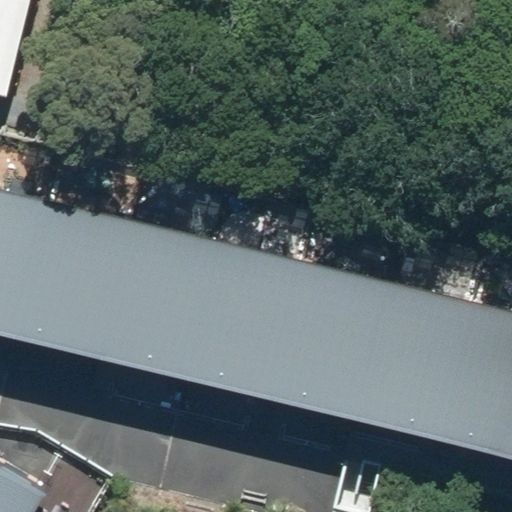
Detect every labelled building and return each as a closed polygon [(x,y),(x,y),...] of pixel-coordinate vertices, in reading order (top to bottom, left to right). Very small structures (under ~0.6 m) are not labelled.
[(0,0),(0,95),(9,98),(31,0),(0,0)] [(0,334),(11,337),(44,198),(0,187),(0,334)] [(11,337),(97,357),(130,219),(44,198),(11,337)] [(97,357),(182,377),(215,239),(130,219),(97,357)] [(182,377),(267,398),(300,259),(215,239),(182,377)] [(267,398),(353,418),(386,280),(300,259),(267,398)] [(353,418),(438,438),(471,300),(386,280),(353,418)] [(438,438),(511,455),(511,309),(471,300),(438,438)] [(0,511),(32,511),(43,494),(0,468),(0,511)]
